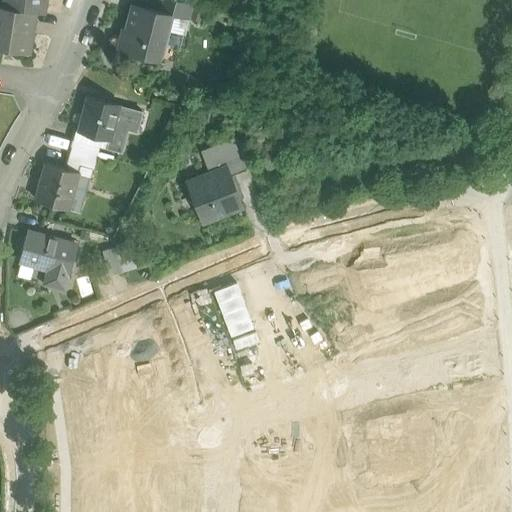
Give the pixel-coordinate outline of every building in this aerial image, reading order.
[(45,0),(3,0),(3,5),(35,10),(44,11),(45,0)] [(193,4),(177,0),(164,0),(162,11),(170,13),(169,14),(189,19),(193,4)] [(162,11),(133,3),(127,29),(125,28),(119,50),(158,60),(165,34),(169,14),(170,13),(162,11)] [(3,5),(0,4),(0,46),(29,51),(35,10),(3,5)] [(193,4),(189,19),(202,23),(206,8),(193,4)] [(189,19),(169,14),(165,34),(184,38),(189,19)] [(244,18),(230,16),(229,28),(243,30),(244,18)] [(120,104),(89,96),(80,130),(103,136),(109,138),(110,139),(114,125),(129,129),(137,131),(143,112),(119,106),(120,104)] [(110,139),(109,138),(107,149),(123,153),(129,129),(114,125),(110,139)] [(76,129),(73,137),(100,145),(103,136),(80,130),(76,129)] [(100,145),(73,137),(70,149),(97,157),(100,145)] [(234,137),(214,145),(223,168),(227,167),(230,175),(246,169),(234,137)] [(97,157),(70,149),(65,167),(79,171),(81,165),(93,169),(97,157)] [(65,167),(47,162),(36,200),(69,209),(79,171),(65,167)] [(223,168),(189,181),(203,220),(217,215),(219,218),(230,213),(229,210),(242,205),(230,175),(227,167),(223,168)] [(90,174),(79,171),(69,209),(80,212),(90,174)] [(78,244),(28,230),(20,260),(49,269),(45,283),(65,288),(68,274),(69,274),(78,244)] [(129,242),(116,246),(116,247),(123,270),(136,266),(129,242)] [(116,247),(103,251),(110,274),(123,270),(116,247)]
